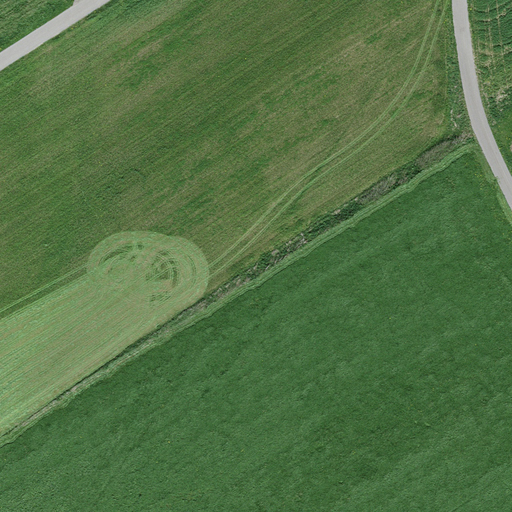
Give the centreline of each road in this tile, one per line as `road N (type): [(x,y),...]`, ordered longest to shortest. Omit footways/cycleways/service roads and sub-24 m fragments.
road 1 (unknown): [(0,433),(40,368),(75,265),(85,208),(80,71),(91,2)]
road 2 (unclassified): [(471,0),(481,107),(511,202)]
